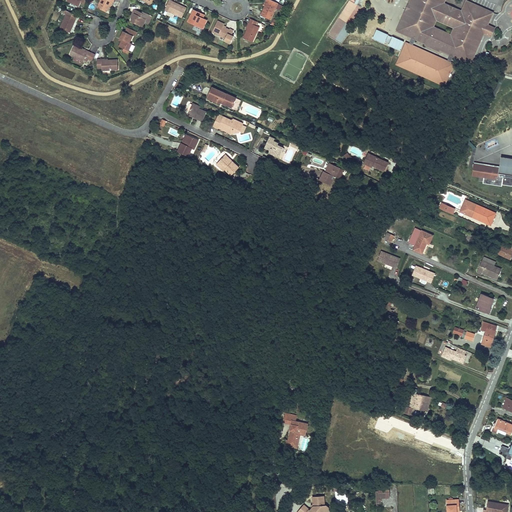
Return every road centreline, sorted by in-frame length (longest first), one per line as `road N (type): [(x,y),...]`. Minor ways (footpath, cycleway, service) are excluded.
road 1 (residential): [(0,76),(123,132),(141,132),(156,109)]
road 2 (residential): [(156,109),(254,157),(249,167)]
